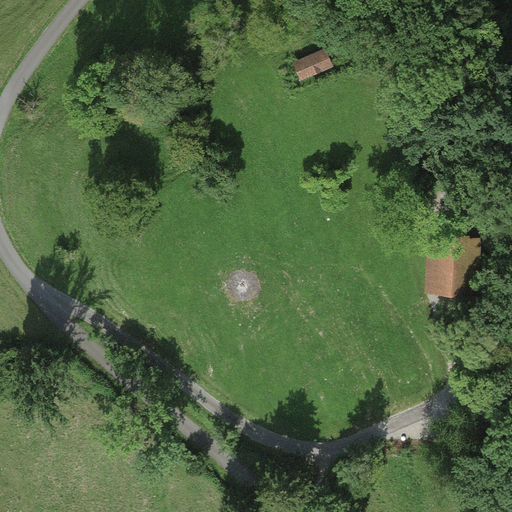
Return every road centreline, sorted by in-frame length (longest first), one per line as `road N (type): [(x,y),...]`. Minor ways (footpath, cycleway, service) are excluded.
road 1 (track): [(39,291),(90,313),(243,427),(283,445),(323,452),(409,431)]
road 2 (unclassified): [(272,511),(39,291),(13,258),(0,223)]
road 3 (unclassified): [(0,138),(6,110),(85,0)]
